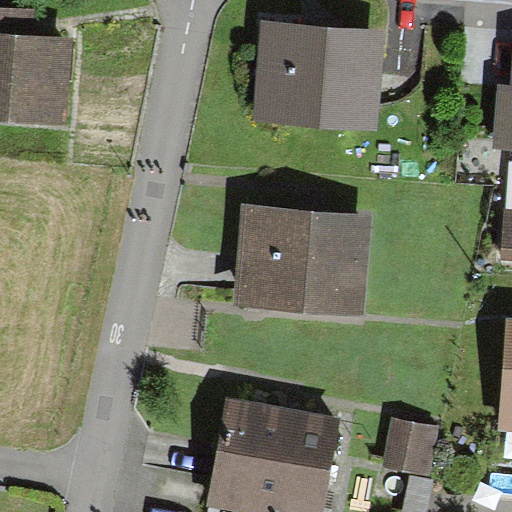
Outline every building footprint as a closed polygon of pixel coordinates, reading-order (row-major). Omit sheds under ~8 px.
[(0,111),(49,115),(56,19),(0,15),(0,111)] [(260,22),(254,119),(375,127),(382,29),(260,22)] [(511,72),(511,86),(498,85),(493,154),(511,155),(511,72)] [(370,213),(246,205),(239,304),(363,312),(370,213)] [(511,313),(505,313),(499,431),(511,431),(511,313)] [(323,511),(340,420),(227,399),(207,507),(235,511),(323,511)] [(429,473),(436,426),(391,419),(383,466),(429,473)]
